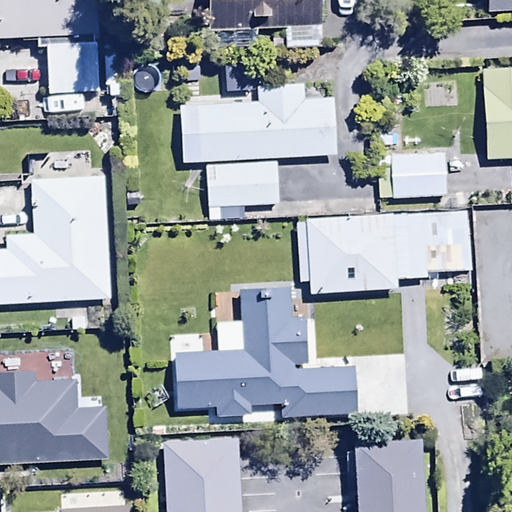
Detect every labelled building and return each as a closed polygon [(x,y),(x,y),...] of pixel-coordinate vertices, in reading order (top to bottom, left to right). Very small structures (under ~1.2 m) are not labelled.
[(0,0),(0,43),(37,42),(38,51),(44,51),(45,98),(100,97),(99,46),(93,46),(91,0),(0,0)] [(203,0),(204,33),(288,30),(288,53),(315,52),(314,29),(320,29),(318,0),(203,0)] [(511,0),(483,0),(484,16),(511,14),(511,0)] [(511,73),(482,74),(483,164),(511,163),(511,73)] [(227,108),(176,111),(180,169),(204,167),(208,228),(243,225),(242,209),(276,207),(273,161),(333,157),(329,103),(300,105),(299,89),(256,92),(257,107),(247,108),(246,90),(225,91),(227,108)] [(442,156),(389,159),(389,170),(376,171),(377,204),(444,201),(442,156)] [(0,254),(0,308),(106,305),(102,183),(30,185),(32,236),(2,237),(3,255),(0,254)] [(466,216),(233,231),(234,237),(225,237),(227,259),(236,259),(236,271),(276,268),(277,278),(308,300),(393,294),(392,285),(425,283),(425,276),(470,273),(466,216)] [(0,470),(106,467),(104,411),(75,413),(73,383),(35,385),(35,377),(0,378),(0,470)] [(431,511),(428,443),(350,447),(352,511),(431,511)] [(249,511),(247,460),(173,463),(175,511),(249,511)]
